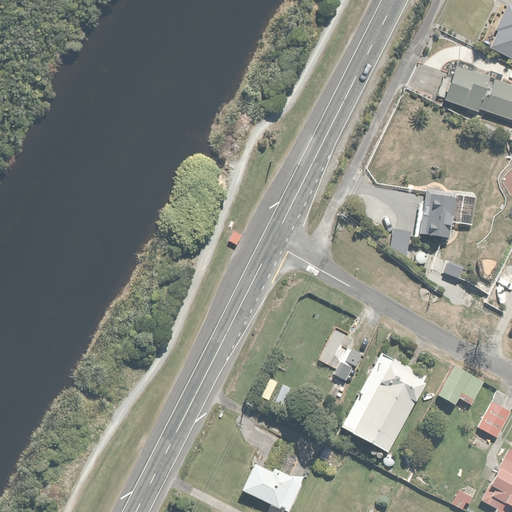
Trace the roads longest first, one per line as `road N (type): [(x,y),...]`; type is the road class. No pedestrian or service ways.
road 1 (primary): [(138,511),(273,247)]
road 2 (primary): [(273,247),(397,0)]
road 3 (residential): [(511,377),(273,247)]
